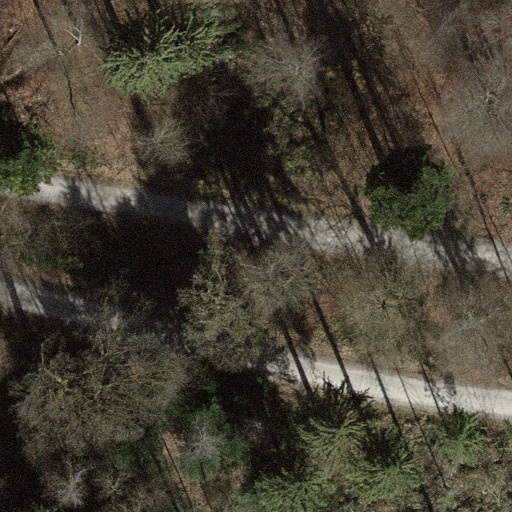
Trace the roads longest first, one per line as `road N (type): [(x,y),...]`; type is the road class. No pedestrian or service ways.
road 1 (track): [(0,291),(437,399),(511,401)]
road 2 (track): [(0,182),(511,260)]
